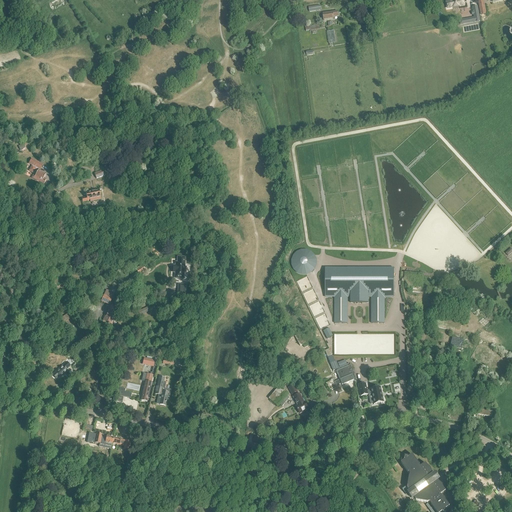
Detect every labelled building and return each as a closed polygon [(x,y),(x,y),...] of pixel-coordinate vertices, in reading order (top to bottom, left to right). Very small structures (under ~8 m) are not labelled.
[(55,9),(62,5),(59,0),(56,0),(51,3),(55,9)] [(448,0),(448,1),(448,2),(446,3),(447,8),(452,8),(464,5),(463,0),(448,0)] [(486,15),(483,0),(477,0),(478,0),(481,16),(486,15)] [(463,24),(480,22),(477,7),(472,8),(473,12),(471,13),(472,15),(473,15),(474,18),(459,21),(460,25),(463,24)] [(329,20),(333,19),(333,17),(338,17),(337,11),(323,13),(324,22),(329,21),(329,20)] [(43,181),(40,179),(42,175),(34,170),(32,168),(35,164),(28,160),(25,165),(30,167),(27,172),(31,174),(30,177),(36,181),(35,182),(40,185),(43,181)] [(100,171),(94,174),(96,179),(106,175),(103,167),(99,168),(100,171)] [(99,192),(101,192),(83,195),(84,197),(86,196),(86,199),(81,200),(82,204),(89,202),(90,204),(101,202),(99,192)] [(293,256),(291,260),(291,265),(293,270),(297,273),(301,275),(306,275),(311,273),(314,270),(316,265),(316,260),(314,256),(310,252),(306,250),(301,250),(297,252),(293,256)] [(173,272),(173,273),(174,273),(174,279),(184,280),(184,274),(186,274),(186,267),(184,267),(184,258),(178,258),(177,263),(176,263),(176,266),(173,266),(173,272)] [(136,270),(139,275),(145,271),(142,266),(136,270)] [(394,268),(325,268),(325,297),(335,297),(335,324),(347,324),(347,298),(350,298),(350,303),(368,303),(368,298),(372,298),(372,324),(384,324),(384,297),(394,297),(394,286),(394,269),(394,268)] [(58,277),(59,279),(47,288),(49,291),(51,290),(52,291),(58,287),(63,284),(60,281),(64,278),(62,274),(58,277)] [(107,305),(106,306),(108,307),(102,320),(109,323),(115,310),(116,310),(117,308),(109,305),(114,294),(106,290),(101,302),(107,305)] [(140,316),(152,310),(150,306),(138,312),(140,316)] [(463,319),(436,312),(432,326),(460,333),(463,319)] [(61,317),(63,322),(72,318),(70,313),(61,317)] [(28,344),(30,345),(33,341),(21,330),(15,338),(25,347),(28,344)] [(56,342),(51,336),(48,339),(56,347),(58,345),(56,343),(56,342)] [(357,353),(335,362),(336,365),(336,366),(337,366),(339,369),(348,365),(349,367),(350,366),(351,370),(348,372),(349,376),(352,375),(354,380),(364,376),(359,364),(361,363),(357,353)] [(340,384),(342,383),(343,385),(354,380),(352,375),(349,376),(348,372),(351,370),(350,366),(349,367),(348,365),(339,369),(337,366),(336,366),(336,365),(335,362),(332,356),(328,358),(334,371),(335,370),(336,372),(337,372),(341,380),(335,382),(334,379),(326,383),(331,391),(338,387),(341,386),(340,384)] [(145,382),(141,401),(147,402),(150,387),(151,381),(153,376),(156,361),(144,358),(143,363),(153,366),(153,367),(152,373),(150,373),(150,375),(147,374),(145,382)] [(69,372),(68,370),(71,366),(67,362),(54,375),(58,379),(60,377),(61,378),(69,372)] [(156,391),(155,394),(158,395),(160,395),(159,399),(161,399),(159,405),(165,406),(166,402),(167,402),(168,397),(169,398),(171,390),(164,389),(166,383),(163,382),(164,378),(159,377),(157,387),(156,387),(155,391),(156,391)] [(297,392),(293,385),(288,388),(292,395),(297,392)] [(365,385),(359,386),(361,398),(368,396),(372,395),(374,405),(370,406),(371,410),(375,410),(375,411),(385,409),(381,389),(371,391),(372,392),(367,393),(365,385)] [(279,386),(270,398),(282,407),(289,397),(286,395),(288,392),(279,386)] [(130,398),(131,395),(124,394),(125,389),(119,388),(118,393),(117,396),(130,398)] [(304,403),(299,394),(293,398),(297,404),(298,406),(296,407),(300,414),(308,409),(304,402),(304,403)] [(105,443),(112,444),(113,437),(106,436),(101,435),(96,434),(94,443),(100,444),(105,445),(105,443)] [(122,443),(120,443),(120,439),(113,437),(112,444),(121,446),(122,443)] [(86,454),(81,458),(85,463),(89,459),(86,454)] [(445,511),(446,511),(445,511),(449,508),(440,496),(445,493),(443,491),(442,486),(438,484),(431,473),(430,469),(426,467),(424,465),(420,468),(412,456),(408,459),(407,457),(404,458),(403,461),(404,462),(400,464),(409,476),(406,490),(416,502),(430,504),(435,511),(445,511)]
